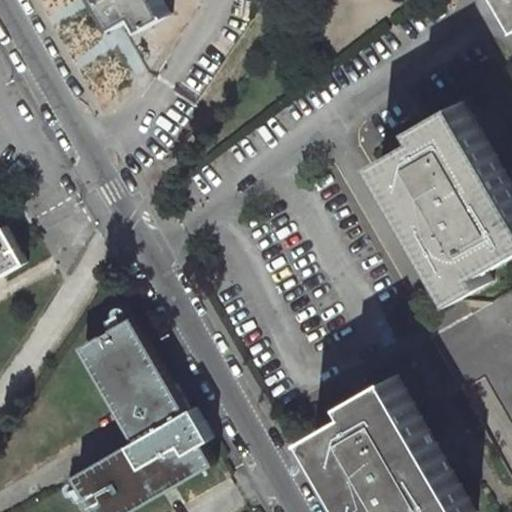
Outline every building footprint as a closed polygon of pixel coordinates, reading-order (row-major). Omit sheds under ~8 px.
[(173,13),(164,0),(107,0),(122,25),(139,15),(147,28),(173,13)] [(427,135),(383,160),(463,299),(495,280),(489,270),(511,257),(511,178),(466,99),(421,125),(427,135)] [(29,261),(8,225),(0,229),(0,277),(3,276),(29,261)] [(138,315),(86,345),(128,418),(140,439),(79,477),(101,511),(131,511),(164,493),(220,461),(209,442),(217,437),(199,405),(191,410),(138,315)] [(359,409),(315,434),(360,511),(477,511),(479,511),(399,373),(354,399),(359,409)]
